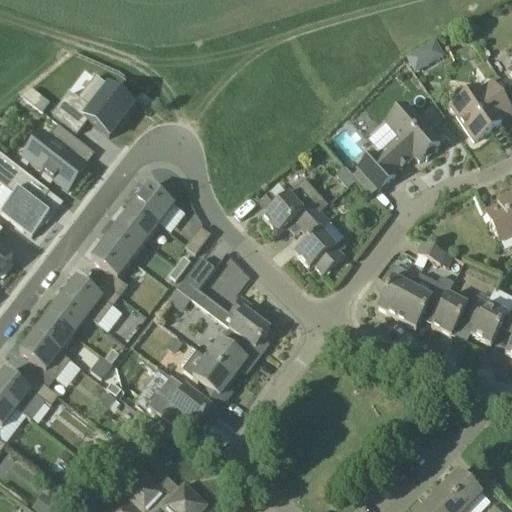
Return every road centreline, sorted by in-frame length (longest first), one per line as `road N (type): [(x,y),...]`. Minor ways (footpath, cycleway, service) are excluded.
road 1 (residential): [(320,330),(209,215),(194,161),(173,138),(143,149),(0,339)]
road 2 (track): [(394,0),(267,40),(173,138),(165,104),(137,68),(0,15)]
road 3 (residential): [(320,330),(408,218),(511,155)]
road 4 (residential): [(289,511),(233,450),(320,330)]
road 5 (residential): [(502,395),(320,330)]
road 6 (residential): [(390,511),(502,395)]
road 7 (track): [(267,40),(137,68)]
